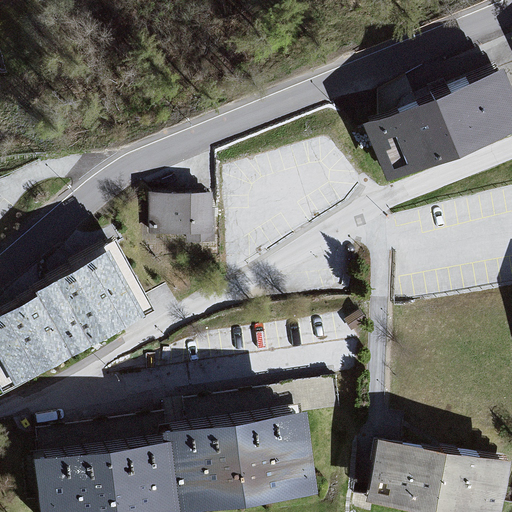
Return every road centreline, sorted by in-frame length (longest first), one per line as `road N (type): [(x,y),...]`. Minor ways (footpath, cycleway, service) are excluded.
road 1 (unclassified): [(511,11),(139,161),(0,275)]
road 2 (residential): [(0,407),(72,378),(374,206),(511,149)]
